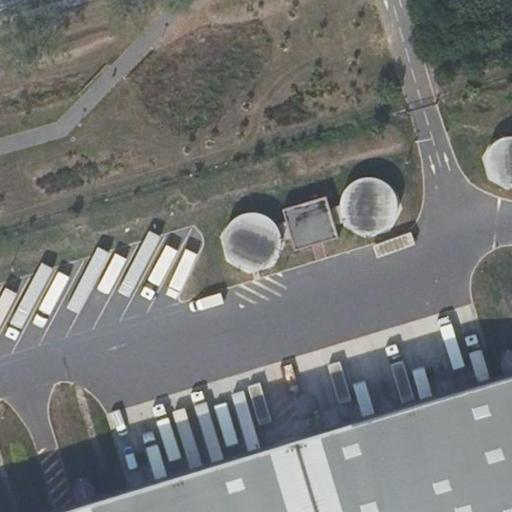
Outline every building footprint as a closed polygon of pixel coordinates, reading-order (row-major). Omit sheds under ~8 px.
[(511,182),(511,136),(478,148),(493,189),(511,182)] [(340,178),(340,232),(393,232),(393,178),(340,178)] [(291,247),(334,234),(322,196),(280,209),(291,247)] [(228,271),(283,257),(271,211),(216,225),(228,271)] [(511,511),(511,384),(86,511),(511,511)]
